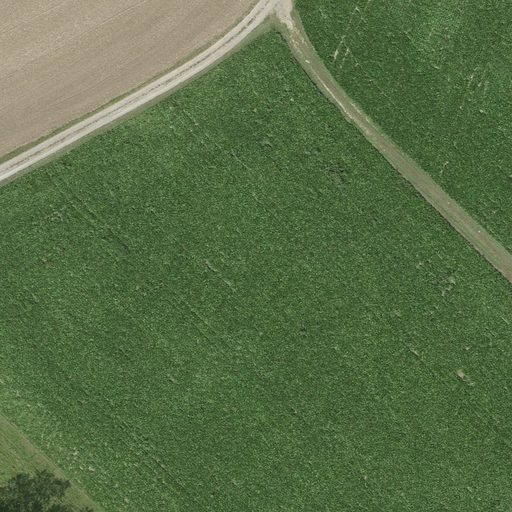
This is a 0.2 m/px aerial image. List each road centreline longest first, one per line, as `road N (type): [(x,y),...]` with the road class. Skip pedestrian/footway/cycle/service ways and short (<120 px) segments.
road 1 (track): [(276,2),(346,108),(511,269)]
road 2 (track): [(0,172),(162,84),(277,0)]
